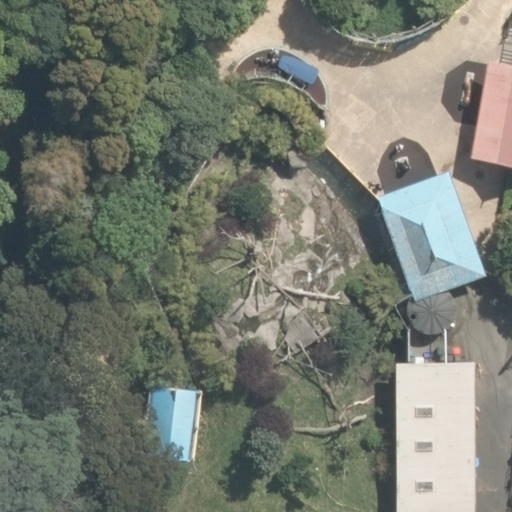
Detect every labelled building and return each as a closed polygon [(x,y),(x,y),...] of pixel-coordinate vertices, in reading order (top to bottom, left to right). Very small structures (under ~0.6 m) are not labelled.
[(511,57),(484,52),(466,150),(511,158),(511,57)] [(482,268),(444,163),(374,189),(412,293),(418,291),(432,286),(482,268)] [(443,286),(432,286),(418,291),(409,301),(409,314),(417,326),(429,332),(443,330),(453,321),(457,308),(453,295),(443,286)] [(470,351),(390,353),(392,511),(401,511),(473,511),(470,351)] [(142,447),(188,451),(195,386),(148,380),(142,447)]
